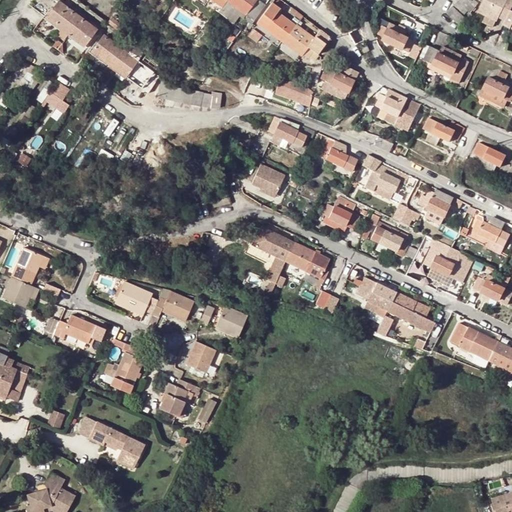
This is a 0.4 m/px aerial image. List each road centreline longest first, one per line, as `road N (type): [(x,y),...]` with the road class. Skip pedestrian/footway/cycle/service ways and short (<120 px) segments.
road 1 (residential): [(2,37),(32,47),(128,111),(285,114),(511,220)]
road 2 (residential): [(91,251),(269,216),(511,333)]
road 3 (residential): [(511,141),(385,77)]
